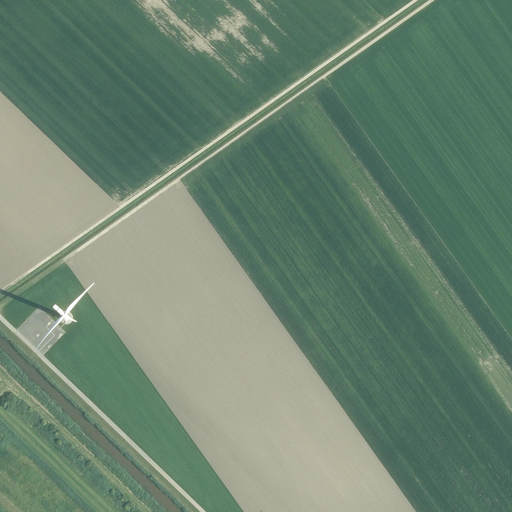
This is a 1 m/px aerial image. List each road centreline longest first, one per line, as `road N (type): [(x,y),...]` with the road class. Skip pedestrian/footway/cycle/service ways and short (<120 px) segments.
road 1 (track): [(0,316),(202,511)]
road 2 (track): [(0,367),(150,511)]
